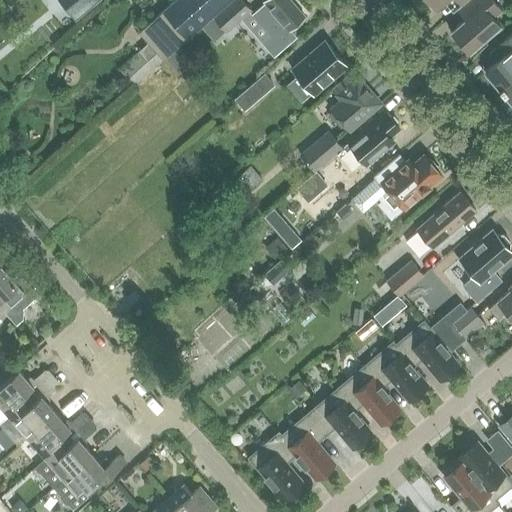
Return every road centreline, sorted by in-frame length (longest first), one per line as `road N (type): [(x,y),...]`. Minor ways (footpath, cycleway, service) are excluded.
road 1 (residential): [(511,191),(349,0)]
road 2 (residential): [(330,511),(511,372)]
road 3 (residential): [(95,314),(0,211)]
road 4 (residential): [(266,511),(175,406)]
